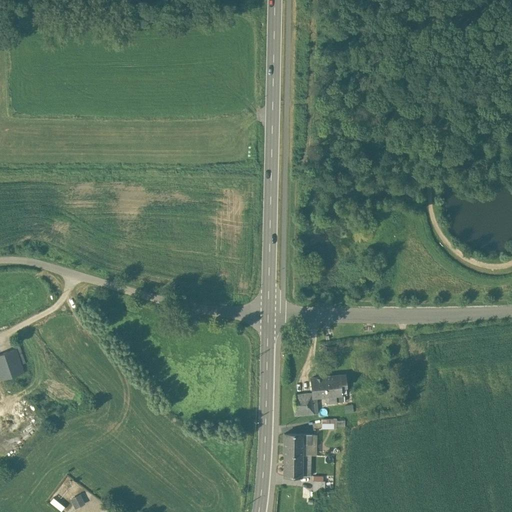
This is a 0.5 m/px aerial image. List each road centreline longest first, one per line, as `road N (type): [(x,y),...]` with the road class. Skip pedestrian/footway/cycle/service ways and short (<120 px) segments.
road 1 (secondary): [(274,0),(269,314)]
road 2 (residential): [(269,314),(209,311),(38,259),(0,256)]
road 3 (unclassified): [(511,311),(269,314)]
road 4 (secondary): [(269,314),(258,511)]
